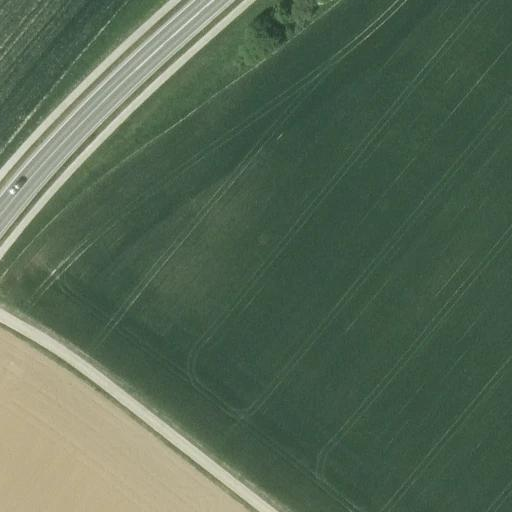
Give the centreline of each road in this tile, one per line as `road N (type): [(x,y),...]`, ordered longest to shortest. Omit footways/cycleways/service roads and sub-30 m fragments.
road 1 (unclassified): [(268,511),(69,357),(0,316)]
road 2 (secondary): [(0,214),(82,120),(211,0)]
